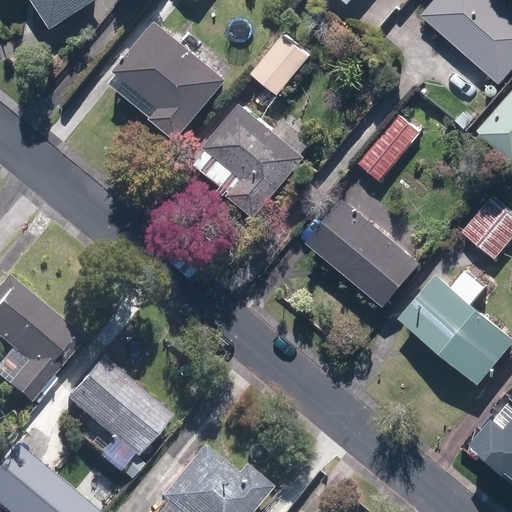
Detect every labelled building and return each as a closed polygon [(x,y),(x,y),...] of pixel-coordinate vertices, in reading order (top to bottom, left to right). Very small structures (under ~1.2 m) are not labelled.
[(99,0),(6,0),(7,1),(7,0),(32,0),(53,31),(99,0)] [(511,9),(501,0),(433,0),(420,16),(500,85),(511,70),(511,9)] [(228,81),(156,22),(115,71),(159,108),(151,118),(178,140),(228,81)] [(311,56),(285,34),(251,74),(277,96),(311,56)] [(511,91),(477,132),(511,161),(511,91)] [(273,131),(238,103),(203,147),(244,180),(229,197),(255,218),(305,157),(301,154),(311,142),(283,119),(273,131)] [(400,115),(360,164),(380,180),(420,132),(400,115)] [(342,199),(306,243),(384,307),(421,263),(342,199)] [(496,260),(511,239),(511,216),(491,199),(463,233),(496,260)] [(451,287),(435,274),(398,319),(480,386),(511,346),(511,336),(470,303),(484,286),(465,271),(451,287)] [(77,341),(0,276),(0,344),(5,349),(0,354),(0,383),(25,404),(27,401),(32,405),(53,380),(48,376),(77,341)] [(93,358),(58,399),(107,440),(125,455),(129,459),(164,417),(93,358)] [(469,444),(511,478),(511,417),(503,429),(489,419),(469,444)] [(85,466),(104,481),(125,455),(107,440),(85,466)] [(0,506),(7,511),(97,511),(98,511),(15,444),(0,461),(0,506)] [(170,511),(245,511),(265,488),(238,466),(231,474),(196,445),(153,498),(170,511)]
